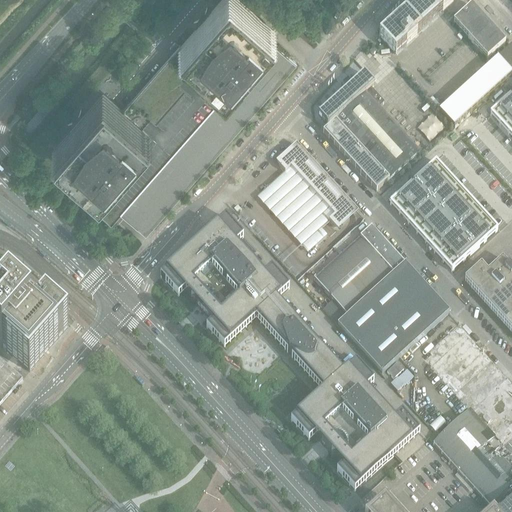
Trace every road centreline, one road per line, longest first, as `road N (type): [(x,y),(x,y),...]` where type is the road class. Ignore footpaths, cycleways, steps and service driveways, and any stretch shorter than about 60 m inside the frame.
road 1 (unclassified): [(511,365),(284,110)]
road 2 (unclassified): [(124,296),(284,110)]
road 3 (tertiary): [(317,511),(160,343)]
road 4 (tertiary): [(124,296),(0,170)]
road 5 (unclassified): [(0,436),(115,306)]
road 6 (tertiary): [(0,207),(115,306)]
road 7 (unclassified): [(284,110),(383,0)]
